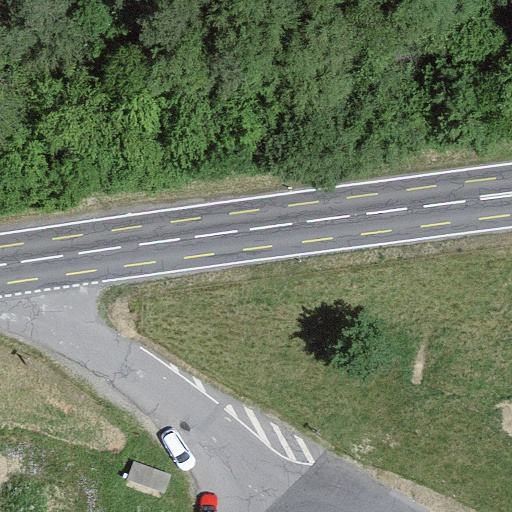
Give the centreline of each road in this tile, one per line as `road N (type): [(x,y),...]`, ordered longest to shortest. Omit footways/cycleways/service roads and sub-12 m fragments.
road 1 (secondary): [(511,204),(13,279)]
road 2 (residential): [(13,279),(272,511)]
